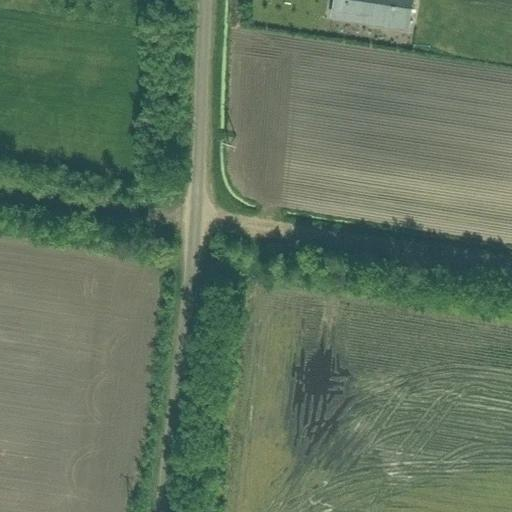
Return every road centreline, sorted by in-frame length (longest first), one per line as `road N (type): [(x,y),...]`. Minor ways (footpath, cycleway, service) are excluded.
road 1 (track): [(511,268),(246,228),(193,235),(0,204)]
road 2 (unclassified): [(201,0),(193,235),(157,511)]
